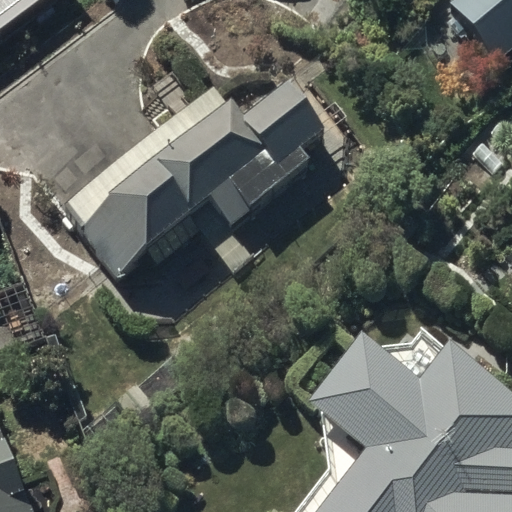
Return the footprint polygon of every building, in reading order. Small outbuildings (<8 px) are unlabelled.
[(0,0),(0,56),(72,0),(0,0)] [(511,0),(467,0),(450,14),(497,73),(511,61),(511,0)] [(168,141),(64,223),(121,293),(212,220),(231,244),(310,181),(302,171),(327,151),(290,105),(248,138),(189,65),(151,96),(165,114),(154,123),(168,141)] [(362,355),(308,427),(325,440),(329,488),(309,511),(511,511),(511,409),(449,362),(420,399),(362,355)] [(29,511),(0,441),(0,511),(29,511)]
